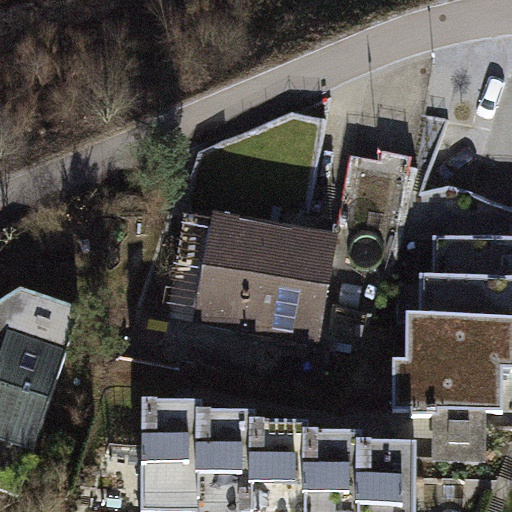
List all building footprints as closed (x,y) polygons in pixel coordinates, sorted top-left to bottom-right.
[(399,238),(412,169),(381,164),(380,173),(351,168),(340,226),(399,238)] [(206,273),(197,324),(319,347),(336,256),(268,243),(270,232),(217,222),(216,227),(189,222),(180,268),(206,273)] [(511,241),(435,241),(435,283),(422,283),(421,325),(409,325),(409,366),(395,366),(395,413),(412,413),(412,418),(441,419),(441,414),(504,414),(504,373),(511,373),(511,241)] [(81,316),(22,295),(0,309),(0,490),(20,498),(81,316)] [(143,511),(198,511),(200,422),(204,422),(204,413),(145,412),(143,511)] [(257,423),(204,422),(200,422),(198,511),(251,511),(253,432),(257,432),(257,423)] [(311,433),(257,432),(253,432),(251,511),(305,511),(307,442),(311,442),(311,433)] [(363,443),(311,442),(307,442),(305,511),(358,511),(360,453),(363,453),(363,443)] [(417,511),(418,453),(363,453),(360,453),(358,511),(417,511)]
